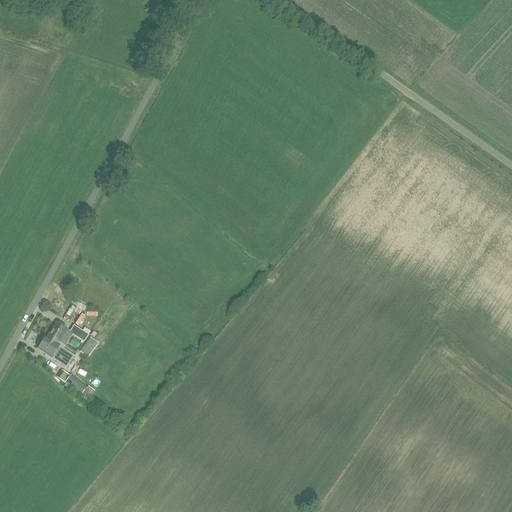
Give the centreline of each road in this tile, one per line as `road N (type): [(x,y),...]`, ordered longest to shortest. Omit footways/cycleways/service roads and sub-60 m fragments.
road 1 (unclassified): [(0,367),(198,0)]
road 2 (unclassified): [(511,169),(268,0)]
